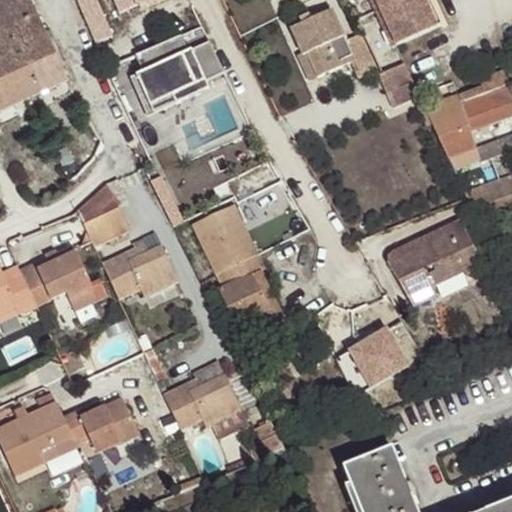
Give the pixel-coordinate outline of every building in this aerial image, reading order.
[(0,0),(0,30),(0,31),(39,17),(30,0),(0,0)] [(76,0),(96,44),(113,37),(95,0),(76,0)] [(153,0),(111,0),(118,15),(153,0)] [(395,30),(403,47),(437,31),(422,0),(368,0),(384,33),(389,31),(390,32),(395,30)] [(422,0),(437,31),(442,29),(428,0),(422,0)] [(333,13),(292,32),(302,56),(306,54),(318,80),(354,63),(358,72),(360,70),(364,79),(378,72),(361,37),(347,44),(333,13)] [(0,31),(14,63),(53,48),(39,17),(0,31)] [(384,33),(393,52),(403,47),(395,30),(390,32),(389,31),(384,33)] [(0,68),(14,63),(0,31),(0,68)] [(173,45),(138,59),(142,69),(131,74),(150,118),(216,91),(213,84),(225,78),(212,47),(179,60),(173,45)] [(53,48),(14,63),(31,101),(69,83),(53,48)] [(302,56),(298,58),(310,83),(318,80),(306,54),(302,56)] [(0,115),(31,101),(14,63),(0,68),(0,115)] [(413,84),(406,68),(384,76),(381,78),(388,95),(392,93),(413,84)] [(505,73),(455,93),(471,135),(511,120),(511,93),(509,85),(505,73)] [(420,99),(413,84),(392,93),(398,108),(420,99)] [(471,135),(455,93),(422,104),(450,161),(476,151),(471,135)] [(511,137),(476,151),(481,165),(511,153),(511,137)] [(235,145),(166,174),(180,207),(249,178),(235,145)] [(511,176),(465,194),(479,221),(511,208),(511,176)] [(251,202),(234,209),(243,227),(260,220),(251,202)] [(192,228),(216,278),(258,258),(243,227),(234,209),(234,208),(192,228)] [(119,211),(84,227),(94,251),(130,234),(119,211)] [(389,266),(415,308),(438,297),(434,290),(426,272),(434,268),(437,274),(439,273),(461,263),(469,279),(485,271),(462,223),(429,238),(425,249),(417,252),(414,245),(393,255),(392,255),(392,256),(391,256),(390,256),(390,257),(390,258),(389,258),(389,259),(388,259),(388,260),(388,261),(388,262),(388,263),(388,264),(389,264),(389,265),(389,266)] [(134,251),(101,266),(118,302),(140,292),(145,299),(179,284),(156,236),(133,247),(134,251)] [(426,240),(428,239),(414,245),(417,252),(425,249),(425,247),(425,245),(425,244),(425,242),(426,240)] [(36,266),(25,271),(42,308),(66,297),(74,315),(100,304),(74,246),(57,254),(60,262),(50,266),(38,271),(36,266)] [(60,262),(57,254),(57,252),(46,256),(50,266),(60,262)] [(258,258),(216,278),(221,288),(218,290),(241,339),(257,331),(277,322),(255,276),(262,273),(264,270),(258,258)] [(42,308),(25,271),(19,272),(17,268),(3,274),(0,268),(0,318),(15,311),(18,317),(19,319),(42,308)] [(426,272),(434,290),(444,285),(439,273),(437,274),(434,268),(426,272)] [(283,318),(262,273),(255,276),(277,322),(283,318)] [(0,324),(18,317),(15,311),(0,318),(0,324)] [(257,331),(241,339),(248,353),(264,346),(257,331)] [(390,376),(351,392),(361,413),(398,396),(390,376)] [(206,377),(198,381),(202,389),(210,385),(206,377)] [(163,397),(180,434),(202,424),(207,431),(242,414),(225,378),(210,385),(202,389),(198,381),(163,397)] [(77,414),(64,419),(77,446),(89,440),(97,457),(139,438),(122,401),(102,411),(81,421),(77,414)] [(77,414),(81,421),(102,411),(99,403),(77,414)] [(64,419),(57,405),(29,418),(11,427),(0,431),(0,446),(16,480),(79,450),(77,446),(64,419)] [(11,427),(29,418),(24,409),(7,417),(11,427)] [(321,435),(316,422),(294,430),(299,443),(321,435)] [(285,453),(271,424),(251,433),(257,445),(249,449),(256,465),(285,453)] [(416,511),(392,451),(344,471),(360,511),(416,511)]
